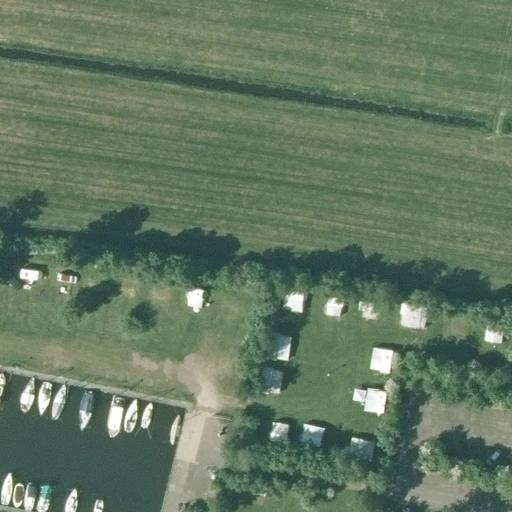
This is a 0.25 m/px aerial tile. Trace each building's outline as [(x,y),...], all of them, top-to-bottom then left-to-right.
[(17,263),(39,268),(41,256),(19,252),(17,263)] [(48,259),(46,275),(68,277),(70,262),(48,259)] [(117,271),(114,289),(133,291),(135,274),(117,271)] [(177,280),(175,295),(193,298),(196,283),(177,280)] [(299,318),(298,285),(272,286),(273,319),(299,318)] [(206,289),(205,312),(238,313),(239,290),(206,289)] [(320,291),(317,312),(337,316),(341,294),(320,291)] [(360,298),(359,321),(377,322),(378,299),(360,298)] [(418,324),(418,301),(397,300),(396,323),(418,324)] [(441,331),(463,333),(464,313),(443,311),(441,331)] [(279,360),(285,336),(264,330),(257,354),(279,360)] [(236,350),(239,334),(227,332),(224,348),(236,350)] [(359,371),(384,372),(385,343),(360,343),(359,371)] [(215,389),(225,391),(231,363),(221,361),(215,389)] [(273,392),(277,368),(256,365),(252,389),(273,392)] [(362,385),(356,407),(373,412),(379,389),(362,385)] [(263,411),(260,432),(281,434),(284,414),(263,411)] [(296,424),(297,445),(319,444),(319,424),(296,424)] [(361,458),(367,438),(346,431),(340,451),(361,458)] [(243,501),(260,503),(262,485),(245,483),(243,501)] [(302,511),(303,502),(282,502),(281,511),(302,511)]
